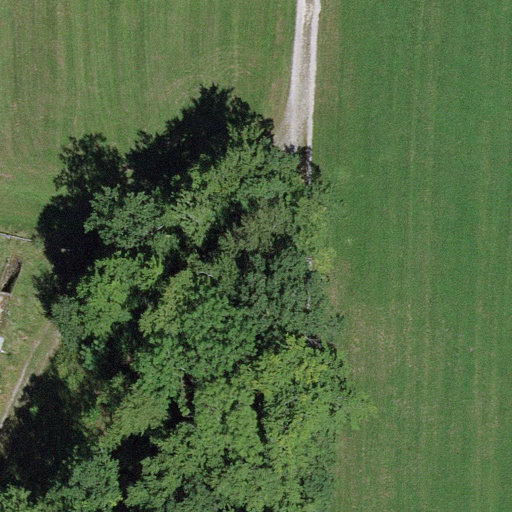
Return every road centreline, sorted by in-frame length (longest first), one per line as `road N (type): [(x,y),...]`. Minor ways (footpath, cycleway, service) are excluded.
road 1 (track): [(305,0),(302,511)]
road 2 (track): [(0,467),(37,364),(93,282),(300,137)]
